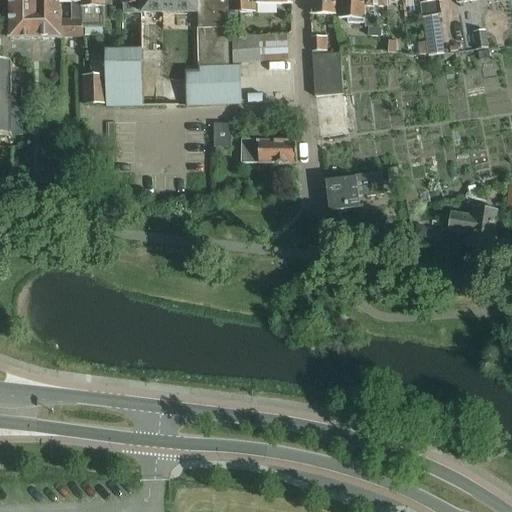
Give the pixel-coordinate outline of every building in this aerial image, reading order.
[(10,0),(11,38),(11,41),(41,40),(62,40),(62,38),(62,21),(62,10),(61,10),(61,4),(50,4),(49,0),(10,0)] [(49,0),(50,4),(61,4),(71,4),(71,21),(62,21),(62,38),(83,39),(83,29),(83,9),(82,9),(82,4),(81,0),(49,0)] [(81,0),(82,4),(82,9),(83,9),(83,29),(106,29),(105,12),(106,9),(105,9),(104,0),(81,0)] [(123,0),(124,14),(143,14),(143,0),(123,0)] [(167,0),(143,0),(143,11),(167,11),(167,0)] [(199,0),(167,0),(167,11),(200,11),(199,0)] [(199,0),(200,11),(200,22),(200,72),(210,67),(230,67),(229,14),(230,14),(230,0),(199,0)] [(255,0),(230,0),(230,14),(256,13),(255,4),(255,0)] [(311,0),(311,15),(312,15),(337,16),(337,0),(311,0)] [(339,0),(339,20),(348,20),(348,24),(365,25),(365,18),(366,9),(365,0),(339,0)] [(365,0),(366,9),(388,9),(388,0),(365,0)] [(444,0),(419,0),(421,5),(423,19),(427,43),(429,55),(429,56),(445,53),(438,16),(442,15),(440,2),(444,1),(444,0)] [(365,25),(365,27),(375,27),(375,21),(371,18),(365,18),(365,25)] [(120,52),(108,52),(108,108),(187,106),(188,106),(242,105),(242,93),(242,65),(242,64),(240,64),(240,66),(234,67),(230,67),(210,67),(200,72),(200,22),(177,22),(143,23),(143,51),(120,52)] [(369,28),(368,38),(382,38),(383,29),(369,28)] [(486,31),(473,33),(476,52),(489,50),(486,31)] [(288,36),(234,39),(234,67),(240,66),(240,64),(242,64),(242,65),(289,62),(288,38),(288,36)] [(324,38),(312,38),(312,53),(313,53),(324,53),(324,38)] [(389,42),(389,53),(397,54),(398,42),(389,42)] [(427,43),(419,44),(420,56),(429,55),(427,43)] [(489,52),(479,53),(480,61),(490,60),(489,52)] [(341,55),(313,56),(314,70),(342,68),(341,55)] [(0,62),(0,137),(12,137),(11,63),(0,62)] [(342,68),(314,70),(315,84),(343,82),(342,68)] [(107,77),(85,77),(85,106),(107,106),(107,77)] [(343,82),(315,84),(316,97),(344,96),(343,82)] [(344,96),(315,100),(321,139),(350,134),(344,96)] [(215,138),(215,148),(231,148),(232,125),(215,125),(215,138)] [(243,141),(242,164),(260,165),(260,164),(298,165),(297,142),(243,141)] [(99,165),(86,165),(86,180),(99,180),(99,165)] [(399,181),(398,169),(389,170),(390,182),(399,181)] [(357,178),(326,182),(330,212),(330,213),(361,209),(359,196),(367,195),(367,198),(385,196),(382,173),(361,175),(361,179),(357,180),(357,178)] [(416,191),(407,192),(410,211),(418,210),(416,191)] [(452,213),(449,233),(471,236),(468,249),(493,252),(493,251),(499,212),(473,207),(472,216),(452,213)] [(418,225),(416,237),(429,239),(430,233),(424,227),(418,225)]
